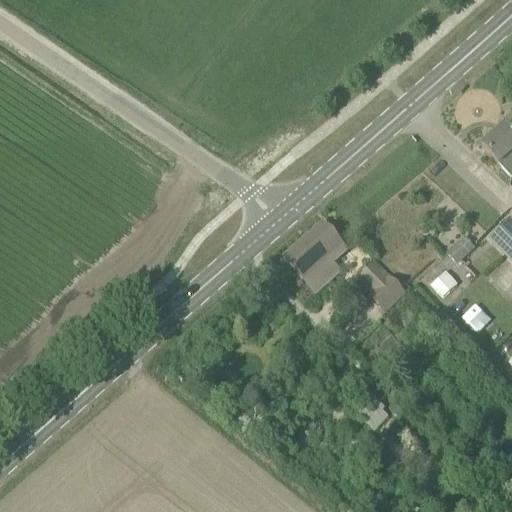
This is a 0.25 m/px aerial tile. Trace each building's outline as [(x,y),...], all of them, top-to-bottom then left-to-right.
[(499,168),(511,181),(511,180),(511,135),(506,129),(482,149),(499,168)] [(283,261),(299,279),(315,297),(340,275),(330,263),(344,251),(322,227),(283,261)] [(511,232),(507,227),(491,242),(511,263),(511,232)] [(387,317),(408,297),(375,262),(357,279),(372,295),(369,298),(387,317)] [(476,333),(484,324),(470,312),(462,321),(476,333)] [(103,401),(121,422),(152,397),(134,376),(103,401)] [(431,460),(408,485),(426,502),(450,478),(431,460)]
